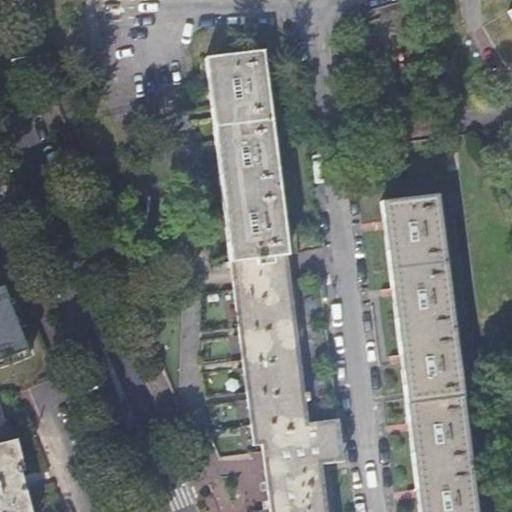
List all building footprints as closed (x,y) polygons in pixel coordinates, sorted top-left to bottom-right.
[(253,447),(261,446),(262,459),(264,472),(269,511),(268,511),(325,511),(320,467),(343,464),(342,461),(341,451),(339,436),(308,440),(260,52),(203,60),(208,91),(216,157),(223,217),(229,262),(229,263),(232,287),(238,333),(244,376),(249,415),(253,447)] [(476,511),(437,196),(380,203),(384,238),(392,305),(402,382),(410,456),(418,511),(476,511)] [(165,267),(127,283),(196,454),(212,452),(253,447),(249,415),(244,376),(238,333),(232,287),(229,263),(202,266),(200,253),(165,267)] [(0,376),(24,370),(21,344),(15,346),(4,324),(8,322),(0,307),(0,306),(0,376)] [(0,443),(9,441),(10,441),(5,420),(0,421),(0,443)] [(16,467),(9,441),(0,443),(0,511),(31,511),(29,503),(23,481),(19,466),(16,467)]
